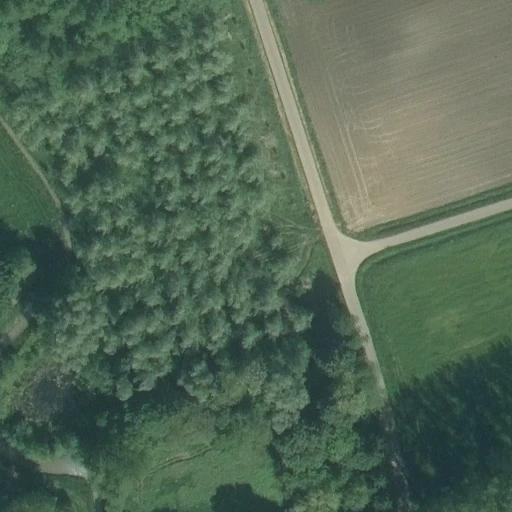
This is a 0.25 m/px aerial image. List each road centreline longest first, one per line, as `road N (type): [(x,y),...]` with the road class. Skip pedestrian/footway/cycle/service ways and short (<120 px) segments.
road 1 (unclassified): [(338,261),(253,0)]
road 2 (unclassified): [(406,511),(392,415),(338,261)]
road 3 (unclassified): [(338,261),(511,205)]
